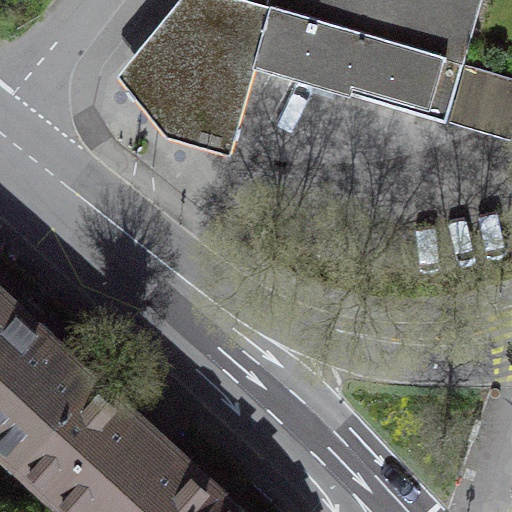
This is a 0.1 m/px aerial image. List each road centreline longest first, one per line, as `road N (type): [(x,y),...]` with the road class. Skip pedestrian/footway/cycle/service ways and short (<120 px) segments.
road 1 (primary): [(511,360),(395,362),(303,338),(199,292)]
road 2 (primary): [(199,292),(0,135)]
road 3 (primary): [(199,292),(310,423)]
road 4 (residential): [(0,110),(91,0)]
road 5 (primary): [(310,423),(405,511)]
